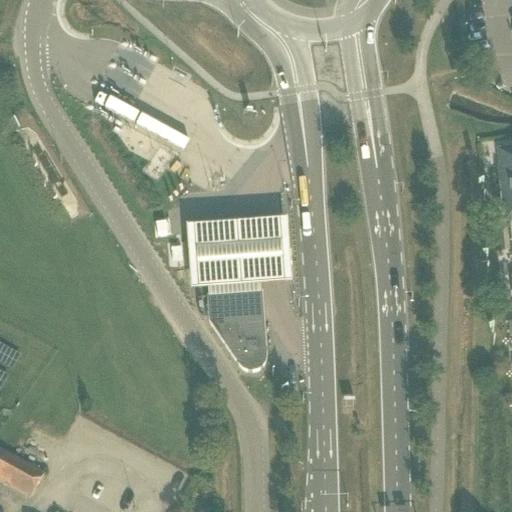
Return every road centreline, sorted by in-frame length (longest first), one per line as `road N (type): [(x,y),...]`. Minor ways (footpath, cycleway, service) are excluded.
road 1 (unclassified): [(256,511),(245,411),(42,97),(32,46),(44,0)]
road 2 (primary): [(297,92),(315,257),(323,511)]
road 3 (primary): [(398,511),(390,281),(370,126)]
